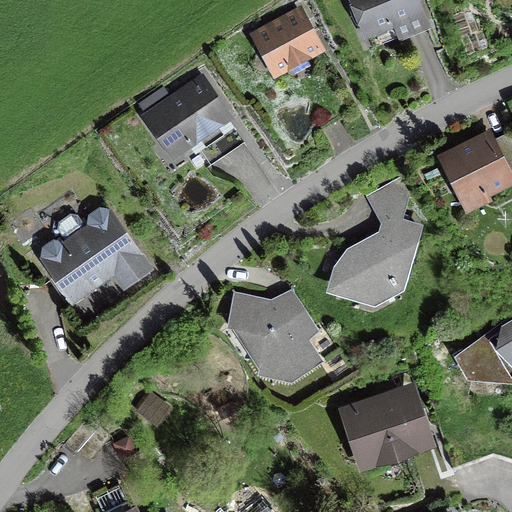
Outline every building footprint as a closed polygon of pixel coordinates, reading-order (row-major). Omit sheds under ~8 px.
[(426,28),(415,0),(352,0),(368,39),(393,29),(397,40),(426,28)] [(320,50),(299,12),(255,36),(276,74),(320,50)] [(229,120),(201,80),(146,117),(174,157),(229,120)] [(491,124),(436,150),(465,210),(492,197),(489,192),(511,180),(511,137),(508,130),(497,135),(491,124)] [(378,227),(347,244),(332,262),(325,286),(374,302),(405,285),(423,221),(403,215),(411,187),(397,179),(384,183),(366,192),(380,219),(378,227)] [(42,249),(39,261),(71,309),(112,279),(123,293),(155,271),(111,210),(109,211),(100,209),(88,217),(87,226),(63,243),(53,241),(42,249)] [(290,297),(271,306),(238,300),(232,332),(236,333),(259,367),(259,372),(289,381),(318,361),(307,342),(315,334),(290,297)] [(511,320),(456,356),(467,374),(511,376),(511,320)] [(431,441),(412,384),(343,407),(363,464),(388,456),(390,462),(408,456),(405,450),(431,441)] [(93,433),(82,423),(61,444),(72,454),(78,449),(89,459),(109,438),(98,427),(93,433)] [(138,449),(129,433),(113,442),(121,458),(138,449)] [(169,511),(166,511),(141,511),(137,502),(115,511),(169,511)]
